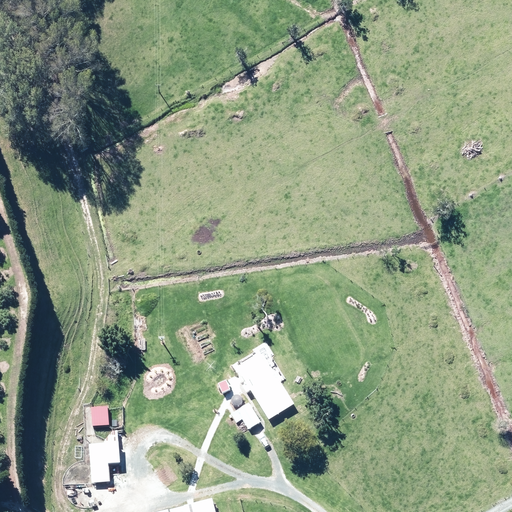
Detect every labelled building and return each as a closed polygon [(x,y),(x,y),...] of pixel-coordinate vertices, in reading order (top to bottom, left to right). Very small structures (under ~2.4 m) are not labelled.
[(278,381),(263,356),(241,369),(271,419),(296,404),(282,379),(278,381)] [(227,378),(217,383),(223,396),(234,391),(227,378)] [(263,425),(250,404),(230,417),(237,428),(245,424),(250,433),(257,428),(263,425)] [(110,408),(94,407),(94,426),(110,427),(110,408)] [(121,442),(92,444),(95,483),(113,482),(112,463),(122,462),(121,442)]
